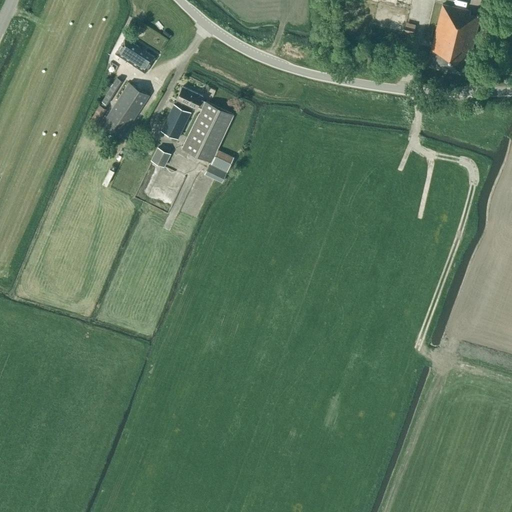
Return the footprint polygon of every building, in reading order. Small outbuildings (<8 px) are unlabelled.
[(468,54),(470,55),(480,15),(470,13),(471,11),(442,4),(427,64),(437,67),(455,71),(466,73),(468,63),(466,62),(468,54)] [(408,19),(403,31),(413,34),(417,22),(408,19)] [(114,53),(144,73),(155,57),(125,38),(114,53)] [(89,120),(95,123),(103,112),(122,81),(116,77),(97,108),(89,120)] [(101,124),(122,137),(149,95),(129,82),(101,124)] [(202,108),(200,113),(199,113),(182,147),(202,156),(202,155),(211,159),(204,173),(221,181),(232,157),(216,149),(233,114),(201,98),(203,95),(183,85),(177,99),(196,108),(197,106),(202,108)] [(161,130),(177,138),(190,112),(174,104),(161,130)] [(170,154),(157,147),(156,148),(151,157),(150,160),(164,166),(170,154)] [(127,156),(140,162),(143,155),(130,149),(127,156)]
